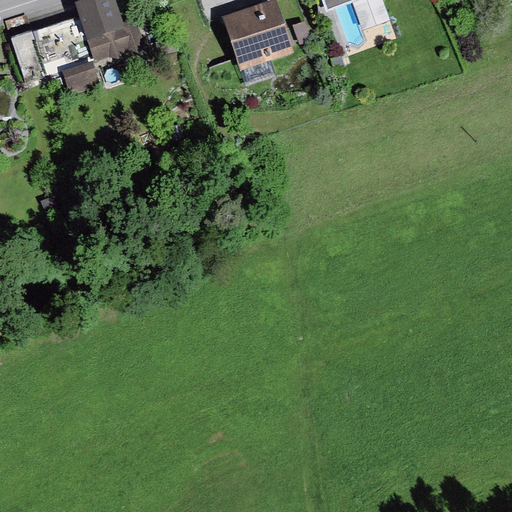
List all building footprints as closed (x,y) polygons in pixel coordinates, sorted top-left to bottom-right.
[(114,0),(91,0),(76,5),(80,20),(14,41),(27,83),(59,73),(93,62),(109,57),(120,63),(129,47),(144,51),(137,27),(124,31),(114,0)] [(199,0),(208,27),(225,21),(279,4),(278,0),(199,0)] [(323,0),(328,12),(361,0),(323,0)] [(279,4),(225,21),(247,86),(277,77),(272,63),(295,55),(279,4)] [(99,80),(93,62),(59,73),(64,91),(99,80)]
